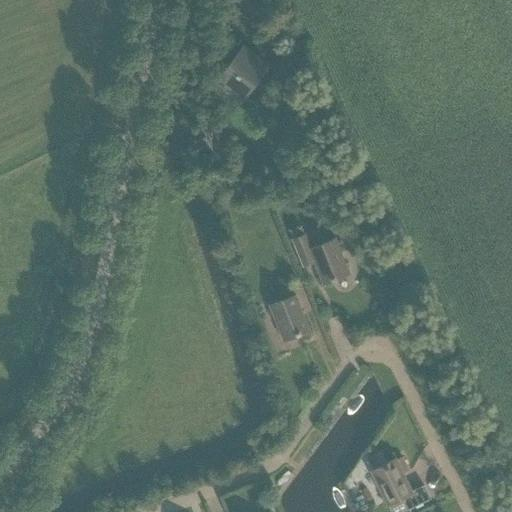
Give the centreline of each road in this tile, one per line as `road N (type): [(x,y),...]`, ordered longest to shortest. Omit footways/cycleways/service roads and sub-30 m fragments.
road 1 (unclassified): [(0,477),(36,444),(87,334),(156,0)]
road 2 (track): [(0,166),(112,109),(135,108)]
